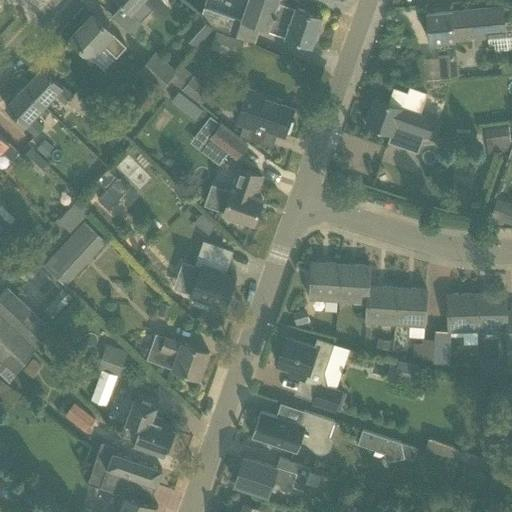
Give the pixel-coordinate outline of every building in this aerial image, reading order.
[(160,0),(117,0),(131,13),(141,22),(160,0)] [(180,0),(201,16),(201,17),(213,27),(214,28),(223,31),(227,20),(259,30),(312,46),(314,41),(317,42),(320,32),(317,31),(322,17),(296,9),(299,0),(298,0),(180,0)] [(473,47),(506,43),(502,7),(427,14),(429,43),(473,39),(473,47)] [(126,46),(93,14),(70,38),(91,58),(104,44),(117,56),(126,46)] [(196,46),(213,27),(201,17),(199,15),(182,34),(196,46)] [(225,49),(229,37),(217,32),(212,45),(225,49)] [(159,91),(177,71),(156,52),(137,71),(159,91)] [(456,55),(435,57),(438,80),(459,78),(456,55)] [(72,97),(57,81),(42,67),(42,68),(24,87),(45,106),(55,95),(65,104),(72,97)] [(183,67),(171,82),(200,105),(212,89),(183,67)] [(45,106),(24,87),(6,105),(5,106),(36,135),(44,127),(34,118),(45,106)] [(255,124),(285,135),(294,108),(280,103),(281,100),(248,88),(243,104),(243,103),(235,123),(253,130),(255,124)] [(395,125),(434,138),(440,121),(375,98),(366,125),(392,134),(395,125)] [(117,144),(126,134),(103,111),(93,121),(117,144)] [(211,135),(239,156),(249,143),(221,122),(211,135)] [(508,126),(484,128),(486,151),(510,149),(508,126)] [(19,152),(0,133),(0,151),(1,150),(11,160),(19,152)] [(54,147),(45,139),(36,149),(45,156),(54,147)] [(22,158),(42,174),(50,164),(31,148),(22,158)] [(452,183),(471,187),(475,167),(456,163),(452,183)] [(262,176),(239,168),(231,191),(213,184),(206,204),(224,211),(223,214),(227,215),(226,218),(237,222),(238,219),(254,224),(262,199),(255,196),(262,176)] [(111,196),(123,182),(113,173),(101,187),(111,196)] [(0,222),(4,227),(15,216),(0,201),(0,222)] [(496,202),(491,214),(489,221),(502,226),(504,222),(509,206),(496,202)] [(43,266),(66,286),(106,242),(83,221),(43,266)] [(0,241),(8,233),(4,229),(0,224),(0,241)] [(29,247),(36,238),(30,233),(27,231),(20,239),(29,247)] [(200,267),(191,295),(195,297),(193,304),(208,309),(211,302),(225,307),(235,277),(225,273),(233,251),(203,240),(195,265),(200,267)] [(25,250),(14,261),(30,278),(41,267),(25,250)] [(309,298),(339,300),(341,263),(312,261),(309,298)] [(371,265),(341,263),(339,300),(366,302),(365,321),(367,321),(369,285),(371,265)] [(398,287),(369,285),(367,321),(396,323),(398,287)] [(427,289),(398,287),(396,323),(424,325),(427,289)] [(0,374),(9,383),(52,330),(6,288),(0,294),(0,374)] [(506,292),(477,293),(478,330),(507,329),(507,347),(508,347),(507,310),(506,292)] [(448,331),(478,330),(477,293),(447,294),(448,331)] [(169,318),(173,306),(161,302),(158,314),(169,318)] [(310,323),(306,309),(293,313),(297,326),(310,323)] [(324,370),(333,343),(317,337),(314,346),(286,336),(277,363),(291,368),(289,373),(305,379),(319,383),(313,402),(336,410),(343,390),(328,386),(324,370)] [(173,369),(199,378),(209,352),(166,337),(161,352),(177,358),(173,369)] [(390,341),(377,339),(376,347),(388,350),(390,341)] [(421,355),(422,344),(413,343),(412,355),(421,355)] [(127,350),(108,344),(104,357),(123,363),(127,350)] [(449,363),(450,354),(433,353),(433,359),(433,362),(449,363)] [(499,379),(498,365),(498,360),(498,357),(497,357),(480,357),(480,371),(478,371),(478,375),(499,379)] [(397,375),(399,379),(411,382),(416,380),(419,366),(400,362),(397,375)] [(134,444),(164,454),(165,450),(169,450),(171,443),(169,440),(173,428),(159,423),(161,418),(152,415),(158,399),(137,392),(122,438),(135,442),(134,444)] [(95,418),(74,402),(64,415),(86,431),(95,418)] [(329,435),(334,420),(304,410),(301,420),(300,424),(261,411),(258,417),(255,419),(252,422),(252,427),(254,431),(252,437),(296,452),(300,440),(305,442),(315,451),(318,452),(321,453),(325,452),(328,450),(330,448),(331,444),(331,440),(330,437),(329,435)] [(375,449),(383,452),(385,458),(387,461),(391,462),(405,458),(402,442),(380,435),(375,449)] [(426,440),(425,448),(445,451),(446,443),(426,440)] [(95,462),(156,484),(162,469),(114,451),(116,446),(102,441),(95,462)] [(280,457),(277,466),(244,456),(235,484),(268,494),(272,481),(302,490),(305,483),(314,486),(315,487),(319,475),(309,472),(310,467),(280,457)] [(156,484),(95,462),(88,482),(121,494),(122,493),(150,503),(156,484)] [(470,469),(463,494),(482,495),(488,474),(470,469)] [(114,511),(155,511),(157,510),(156,510),(158,506),(150,503),(122,493),(121,494),(114,511)] [(475,499),(466,499),(465,509),(475,510),(475,499)] [(511,511),(511,503),(499,508),(500,511),(511,511)]
